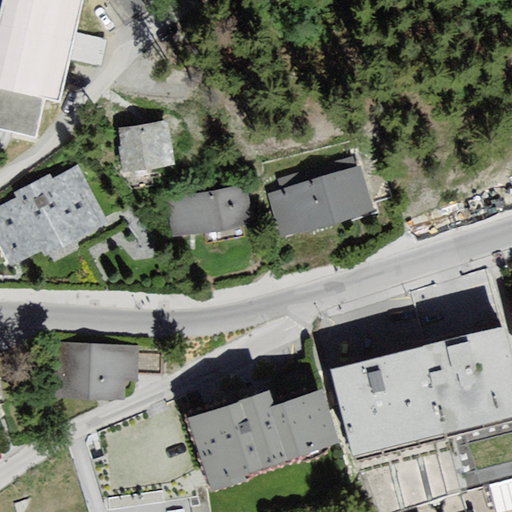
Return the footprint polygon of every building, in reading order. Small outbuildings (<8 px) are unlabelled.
[(81,0),(2,0),(0,8),(0,125),(35,132),(47,82),(62,85),(81,0)] [(145,0),(117,0),(129,16),(148,3),(145,0)] [(157,124),(109,134),(119,176),(166,166),(157,124)] [(75,167),(0,205),(0,253),(7,268),(101,219),(75,167)] [(367,214),(354,170),(262,198),(276,242),(367,214)] [(239,187),(162,199),(168,235),(245,222),(239,187)] [(511,371),(501,329),(331,370),(355,464),(360,463),(447,441),(511,425),(511,371)] [(164,351),(47,345),(44,402),(120,406),(121,387),(135,384),(163,385),(164,351)] [(259,394),(176,421),(202,493),(264,471),(331,446),(311,392),(263,409),(259,394)] [(511,425),(447,441),(453,465),(460,493),(482,487),(489,485),(495,509),(496,511),(500,511),(510,510),(511,509),(511,425)] [(360,463),(371,511),(401,511),(416,507),(460,493),(453,465),(447,441),(360,463)] [(473,511),(473,510),(467,511),(465,511),(460,493),(416,507),(417,511),(473,511)]
